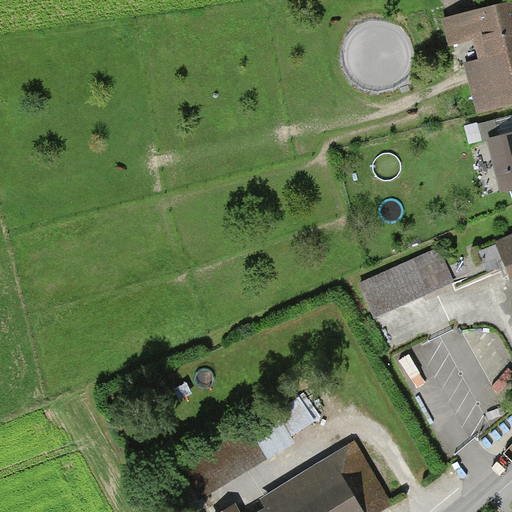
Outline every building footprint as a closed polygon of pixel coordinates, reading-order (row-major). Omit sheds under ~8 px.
[(511,2),(456,16),(477,108),(511,99),(511,2)] [(511,133),(486,140),(498,192),(511,189),(511,133)] [(511,240),(496,246),(511,287),(511,240)] [(441,252),(361,283),(374,316),(454,285),(441,252)] [(378,511),(392,504),(354,443),(258,501),(263,508),(256,511),(243,511),(239,504),(224,511),(378,511)]
